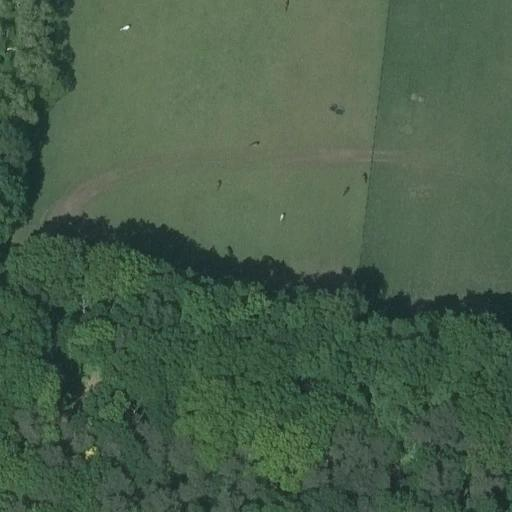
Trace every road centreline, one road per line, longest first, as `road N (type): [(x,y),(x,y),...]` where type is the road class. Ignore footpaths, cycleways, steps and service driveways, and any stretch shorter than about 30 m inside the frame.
road 1 (track): [(406,511),(406,471),(439,351)]
road 2 (track): [(406,471),(340,333)]
